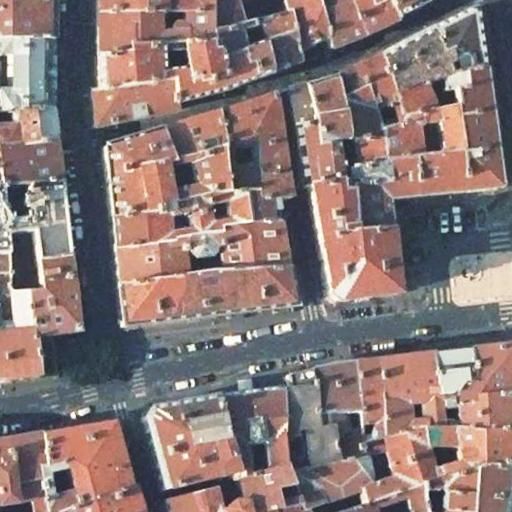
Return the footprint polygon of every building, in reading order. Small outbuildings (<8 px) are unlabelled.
[(0,0),(0,41),(49,42),(48,0),(0,0)] [(180,14),(209,14),(208,0),(93,0),(94,17),(154,15),(180,14)] [(208,0),(209,14),(208,24),(211,34),(237,26),(230,0),(280,0),(285,15),(294,54),(324,39),(313,0),(208,0)] [(395,21),(384,0),(313,0),(324,39),(327,50),(395,21)] [(384,0),(395,21),(429,3),(426,0),(384,0)] [(479,71),(471,12),(469,10),(430,31),(445,78),(479,71)] [(154,15),(94,17),(94,44),(94,58),(125,56),(125,48),(212,43),(211,34),(208,24),(209,14),(180,14),(179,27),(175,26),(174,26),(172,26),(170,27),(168,29),(167,30),(166,35),(155,35),(154,15)] [(271,73),(296,64),(294,54),(285,15),(237,26),(211,34),(212,43),(221,93),(271,73)] [(378,57),(395,122),(450,110),(445,78),(430,31),(378,57)] [(0,114),(17,111),(49,111),(49,66),(49,42),(0,41),(0,114)] [(94,91),(170,80),(173,105),(200,101),(221,93),(212,43),(125,48),(125,56),(94,58),(94,77),(94,91)] [(331,78),(341,142),(350,142),(375,142),(375,133),(396,127),(395,122),(378,57),(331,78)] [(479,71),(445,78),(450,110),(484,103),(479,71)] [(302,86),(309,125),(313,149),(332,144),(341,142),(331,78),(302,86)] [(91,129),(174,111),(173,105),(170,80),(94,91),(88,92),(91,129)] [(288,118),(290,128),(309,125),(302,86),(284,92),(288,118)] [(271,201),(284,200),(286,200),(285,199),(270,96),(213,115),(216,151),(218,196),(249,195),(251,201),(271,201)] [(382,201),(494,190),(496,188),(484,103),(450,110),(395,122),(396,127),(375,133),(375,142),(350,142),(350,161),(338,163),(331,164),(333,182),(335,193),(345,193),(347,232),(351,234),(386,230),(382,201)] [(17,111),(0,114),(0,150),(2,151),(24,149),(52,142),(50,127),(49,111),(17,111)] [(164,165),(216,151),(213,115),(156,132),(164,165)] [(290,128),(299,188),(305,188),(333,182),(331,164),(338,163),(336,150),(332,149),(332,144),(313,149),(309,125),(290,128)] [(108,219),(164,216),(163,209),(218,196),(216,151),(164,165),(156,132),(100,149),(104,186),(108,219)] [(24,149),(2,151),(0,150),(0,187),(57,184),(54,162),(53,150),(52,142),(24,149)] [(314,241),(324,296),(332,302),(393,295),(386,230),(351,234),(347,232),(345,193),(335,193),(333,182),(305,188),(314,241)] [(59,202),(57,184),(0,187),(0,255),(3,255),(0,236),(29,233),(33,262),(66,258),(59,202)] [(111,249),(166,244),(173,241),(199,238),(212,233),(214,230),(276,223),(271,201),(251,201),(249,195),(218,196),(163,209),(164,216),(108,219),(110,238),(111,249)] [(115,290),(200,275),(284,272),(276,223),(214,230),(212,233),(199,238),(173,241),(166,244),(111,249),(113,274),(115,290)] [(17,254),(20,278),(23,295),(37,293),(36,283),(33,262),(29,233),(0,236),(3,255),(17,254)] [(0,383),(36,378),(32,338),(28,339),(23,295),(10,296),(8,292),(6,279),(5,274),(3,255),(0,255),(0,383)] [(66,258),(33,262),(36,283),(69,279),(67,267),(66,258)] [(200,275),(115,290),(120,328),(291,307),(284,272),(200,275)] [(69,279),(36,283),(37,293),(23,295),(28,339),(32,338),(43,337),(75,333),(71,303),(69,279)] [(43,337),(32,338),(36,378),(52,376),(49,344),(43,337)] [(511,357),(511,345),(373,361),(378,440),(430,431),(472,433),(490,434),(511,430),(511,357)] [(350,364),(359,433),(361,443),(378,440),(373,361),(358,363),(350,364)] [(359,433),(350,364),(328,367),(319,369),(308,371),(314,430),(332,429),(336,465),(363,459),(361,443),(359,433)] [(277,390),(277,437),(280,469),(290,475),(336,465),(332,429),(314,430),(308,371),(294,375),(283,377),(285,391),(277,390)] [(280,469),(277,437),(277,390),(238,395),(213,398),(233,476),(235,481),(269,475),(280,469)] [(159,492),(233,476),(213,398),(172,405),(146,410),(140,419),(159,492)] [(37,437),(36,502),(36,511),(61,511),(130,490),(112,424),(63,433),(37,437)] [(511,430),(490,434),(472,433),(430,431),(378,440),(361,443),(363,459),(336,465),(290,475),(280,469),(281,477),(296,506),(272,511),(346,511),(391,495),(416,484),(431,477),(510,468),(511,456),(511,430)] [(0,511),(36,511),(36,502),(37,437),(0,443),(0,511)] [(510,468),(431,477),(416,484),(418,493),(436,491),(440,497),(436,504),(420,505),(421,511),(500,511),(502,503),(510,468)] [(210,492),(161,502),(163,511),(272,511),(296,506),(281,477),(280,469),(269,475),(235,481),(236,488),(220,489),(223,498),(236,495),(238,505),(228,503),(221,511),(215,510),(210,492)] [(421,511),(420,505),(418,493),(416,484),(391,495),(346,511),(421,511)] [(135,511),(130,490),(61,511),(135,511)]
